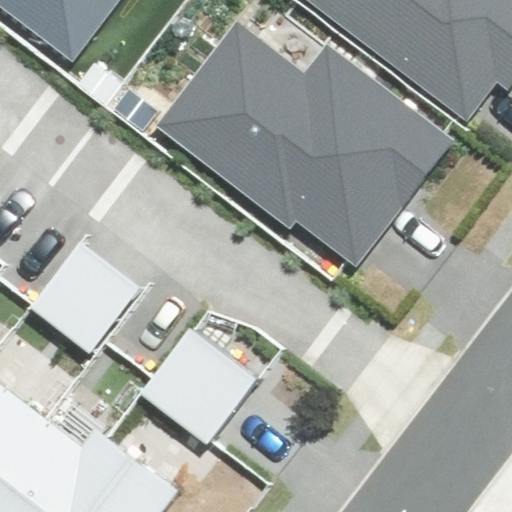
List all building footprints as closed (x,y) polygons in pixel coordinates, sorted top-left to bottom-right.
[(5,0),(79,57),(124,0),(5,0)] [(511,0),(337,0),(472,101),(500,65),(511,73),(511,71),(511,0)] [(249,13),(168,115),(300,219),(310,206),(363,248),(452,136),(334,44),(326,63),(317,66),(249,13)] [(93,239),(47,296),(101,339),(147,282),(93,239)] [(201,322),(152,383),(214,434),(264,374),(201,322)] [(0,482),(58,406),(0,362),(0,482)] [(44,511),(100,438),(58,406),(0,482),(0,511),(44,511)] [(112,423),(100,438),(44,511),(168,511),(191,483),(112,423)]
